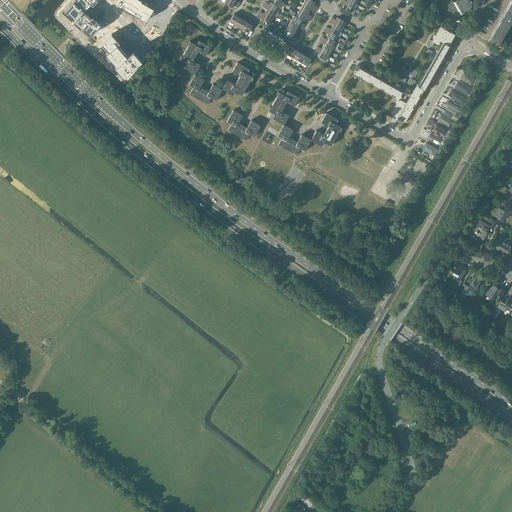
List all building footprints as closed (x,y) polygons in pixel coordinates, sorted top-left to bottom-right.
[(73,2),(62,14),(88,38),(101,24),(92,16),(91,18),(85,12),(96,0),(72,0),(72,1),(73,2)] [(115,0),(115,2),(116,2),(117,3),(121,6),(122,4),(126,6),(124,10),(138,19),(140,16),(146,20),(156,4),(148,0),(115,0)] [(281,8),(283,3),(277,0),(272,0),(274,1),(272,3),(279,7),(281,8)] [(311,0),(305,0),(304,2),(316,9),(317,7),(314,5),(315,2),(311,0)] [(344,0),(341,0),(341,2),(353,8),(356,4),(349,0),(346,0),(346,1),(344,0)] [(469,12),(473,6),(469,0),(452,0),(444,5),(454,23),(463,17),(461,15),(465,13),(467,11),(469,12)] [(276,11),(279,7),(272,3),(271,2),(269,4),(266,2),(264,5),(276,11)] [(304,2),(301,7),(310,12),(311,10),(315,12),(316,9),(304,2)] [(353,8),(341,2),(340,4),(343,6),(342,8),(350,13),(353,8)] [(267,9),(265,11),(274,16),(276,11),(264,5),(263,7),(267,9)] [(310,12),(301,7),(299,12),(311,19),(312,16),(308,14),(310,12)] [(511,23),(511,9),(509,8),(500,24),(509,29),(511,23)] [(241,13),(238,11),(236,15),(234,14),(229,22),(234,25),(241,13)] [(259,14),(271,21),(274,16),(265,11),(264,14),(260,12),(259,14)] [(296,16),(296,17),(302,20),(304,21),(305,19),(309,21),(311,19),(299,12),(296,16)] [(241,13),(234,25),(239,27),(243,19),(241,18),(243,14),(241,13)] [(271,21),(259,14),(257,17),(261,19),(260,21),(268,26),(271,21)] [(296,16),(294,15),(292,20),(304,27),(305,25),(301,22),(302,20),(296,17),(296,16)] [(250,18),(248,17),(246,20),(243,19),(239,27),(243,30),(250,18)] [(332,17),(331,20),(343,27),(345,22),(337,17),(336,20),(332,17)] [(250,18),(243,30),(248,33),(253,24),(251,23),(253,19),(250,18)] [(289,25),(297,30),(298,27),(302,30),(304,27),(292,20),(289,25)] [(333,25),(332,27),(340,31),(343,27),(331,20),(329,22),(333,25)] [(500,24),(491,40),(500,45),(509,29),(500,24)] [(286,30),(298,36),(300,34),(296,32),(297,30),(289,25),(286,30)] [(398,118),(397,120),(401,123),(402,120),(406,122),(425,90),(426,91),(452,46),(450,45),(456,34),(452,32),(453,30),(449,27),(448,30),(441,26),(433,41),(430,39),(427,45),(432,48),(435,42),(439,45),(441,41),(444,43),(420,86),(418,85),(408,104),(404,101),(407,96),(403,93),(404,92),(359,67),(360,66),(358,65),(355,69),(356,70),(353,75),(363,81),(364,79),(397,98),(397,99),(397,100),(399,101),(391,114),(398,118)] [(325,29),(337,36),(340,31),(332,27),(330,29),(327,27),(325,29)] [(326,36),(328,37),(335,41),(337,36),(325,29),(324,32),(328,34),(326,36)] [(298,36),(286,30),(283,35),(292,39),(293,37),(297,39),(298,36)] [(98,46),(97,46),(115,67),(123,77),(142,61),(133,51),(130,54),(128,55),(118,44),(119,43),(111,34),(110,35),(98,46)] [(322,40),(334,47),(336,42),(335,41),(328,37),(327,39),(323,37),(322,40)] [(323,47),(331,51),(334,47),(322,40),(320,42),(324,44),(323,47)] [(184,68),(195,74),(200,65),(192,60),(197,52),(205,56),(210,47),(199,41),(197,45),(190,42),(180,60),(187,63),(184,68)] [(288,55),(292,58),(299,46),(297,44),(295,48),(292,47),(288,55)] [(292,58),(297,61),(302,52),(300,51),(302,47),(299,46),(292,58)] [(316,49),(328,56),(331,51),(323,47),(321,49),(318,47),(316,49)] [(328,56),(316,49),(315,52),(319,54),(317,56),(326,61),(328,56)] [(433,52),(428,49),(425,54),(430,57),(433,52)] [(297,61),(302,63),(309,51),(306,50),(304,54),(302,52),(297,61)] [(309,51),(302,63),(307,66),(311,58),(309,56),(311,53),(309,51)] [(227,80),(222,89),(233,96),(235,91),(242,95),(252,77),(246,73),(248,68),(237,62),(232,72),(240,76),(235,84),(227,80)] [(409,70),(404,67),(401,72),(406,75),(409,70)] [(418,72),(413,69),(410,74),(415,77),(418,72)] [(204,79),(195,74),(189,85),(193,87),(189,94),(208,104),(211,98),(216,100),(222,89),(213,84),(208,92),(200,87),(204,79)] [(399,82),(404,85),(407,79),(402,76),(399,82)] [(416,81),(411,78),(408,84),(413,87),(416,81)] [(273,118),(284,124),(289,115),(281,111),(286,102),(294,107),(299,97),(288,91),(286,96),(279,92),(269,110),(275,114),(273,118)] [(228,130),(246,140),(249,134),(254,136),(260,125),(251,120),(247,128),(238,123),(242,115),(233,110),(227,121),(231,123),(228,130)] [(316,131),(311,140),(321,146),(324,142),(330,145),(341,127),(334,123),(337,119),(326,113),(321,122),(328,126),(323,135),(316,131)] [(293,130),(284,124),(277,135),(282,138),(278,144),(296,155),(300,148),(304,151),(311,140),(301,135),(297,142),(288,137),(293,130)] [(498,154),(503,158),(509,151),(503,147),(498,154)] [(506,216),(509,218),(511,212),(511,210),(507,207),(505,211),(499,208),(494,216),(503,221),(506,216)] [(479,233),(477,232),(475,235),(484,240),(488,232),(487,231),(490,226),(480,220),(477,226),(482,229),(481,231),(480,231),(479,233)] [(500,254),(507,241),(504,240),(502,243),(499,241),(494,250),(494,251),(494,250),(500,254)] [(511,244),(507,241),(500,254),(502,255),(502,256),(504,253),(503,253),(504,251),(508,253),(511,246),(511,244)] [(468,269),(466,267),(457,262),(452,270),(459,275),(457,279),(461,281),(465,274),(468,269)] [(468,289),(476,293),(478,289),(477,288),(483,277),(476,273),(469,286),(464,284),(460,290),(465,293),(468,289)] [(489,297),(489,298),(493,300),(497,294),(498,295),(498,296),(499,295),(502,297),(506,290),(502,288),(500,291),(499,290),(500,288),(493,284),(489,292),(487,291),(485,295),(489,297)] [(505,294),(499,305),(499,304),(506,308),(506,309),(511,311),(511,298),(510,297),(510,296),(507,300),(503,298),(505,294)]
